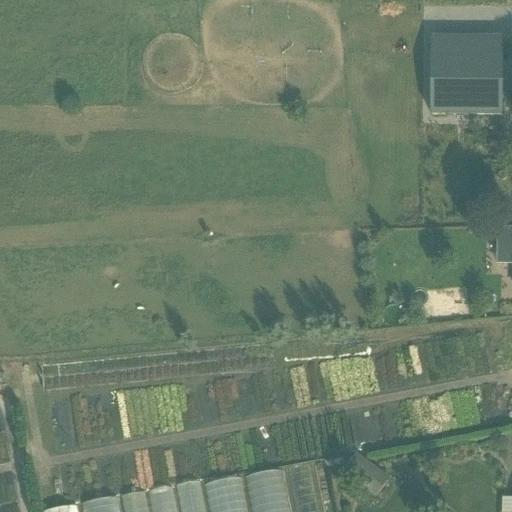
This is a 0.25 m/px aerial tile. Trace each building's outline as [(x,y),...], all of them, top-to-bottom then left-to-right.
[(431,38),(430,116),(500,117),(502,39),(431,38)] [(363,490),(377,471),(357,455),(342,474),(363,490)] [(286,511),(281,472),(244,477),(248,511),(286,511)] [(151,511),(245,511),(241,479),(201,485),(200,483),(148,491),(151,511)] [(117,498),(79,505),(80,511),(147,511),(144,494),(117,498)]
